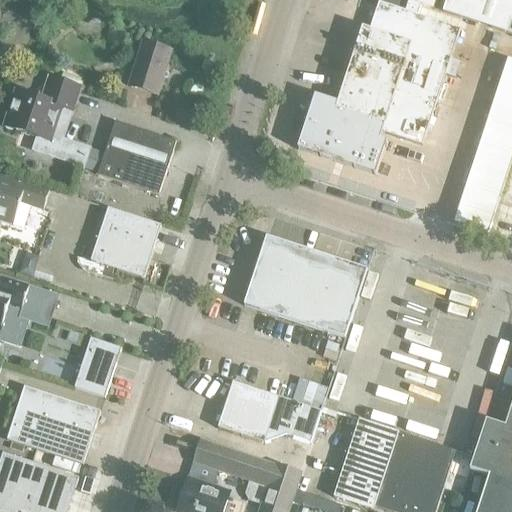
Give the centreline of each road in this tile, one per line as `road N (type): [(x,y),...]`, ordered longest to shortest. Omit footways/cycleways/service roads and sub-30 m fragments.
road 1 (unclassified): [(114,511),(227,178)]
road 2 (unclassified): [(511,272),(227,178)]
road 3 (unclassified): [(227,178),(285,0)]
